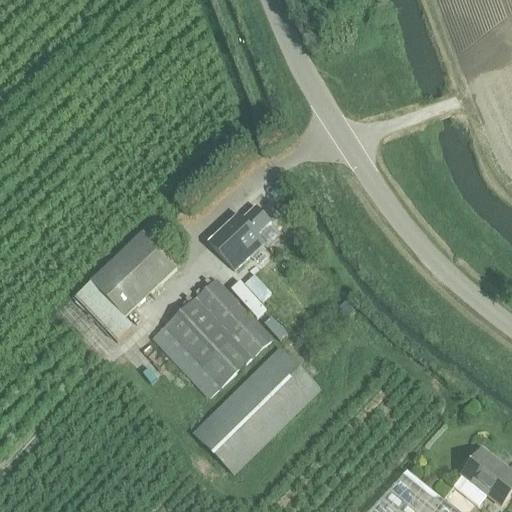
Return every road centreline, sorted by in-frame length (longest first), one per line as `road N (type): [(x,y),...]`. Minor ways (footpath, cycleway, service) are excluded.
road 1 (unclassified): [(511,329),(397,225),(344,145),(272,0)]
road 2 (track): [(344,145),(460,102)]
